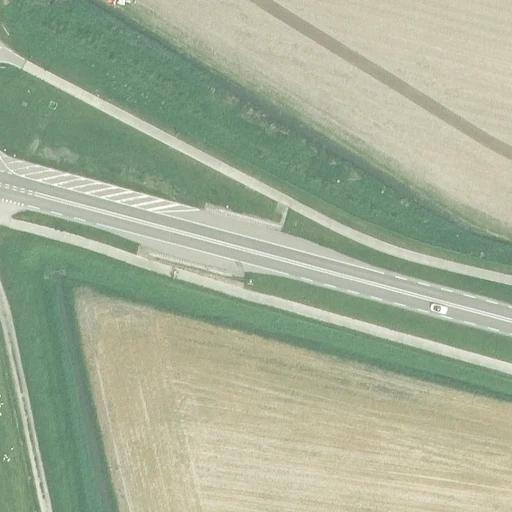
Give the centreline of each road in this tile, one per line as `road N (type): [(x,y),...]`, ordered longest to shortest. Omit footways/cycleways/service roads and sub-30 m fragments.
road 1 (primary): [(511,321),(0,185)]
road 2 (track): [(0,303),(46,511)]
